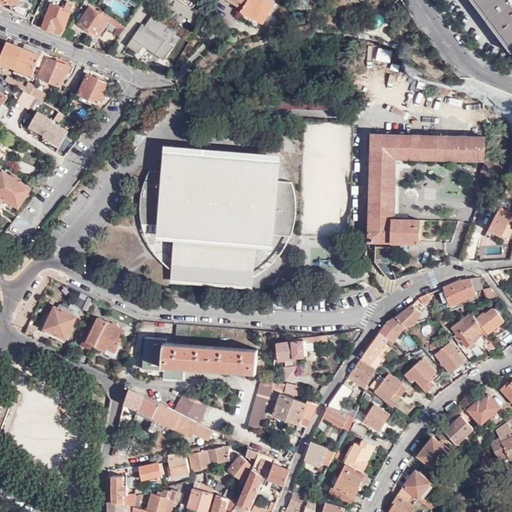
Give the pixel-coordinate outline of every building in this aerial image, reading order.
[(19,2),(19,0),(0,0),(0,2),(9,2),(10,10),(23,15),(27,5),(19,2)] [(241,11),(255,19),(261,8),(260,7),(264,0),(229,0),(242,8),(241,11)] [(312,8),(314,0),(301,0),(301,6),(312,8)] [(511,1),(511,0),(477,0),(500,30),(511,45),(511,1)] [(52,3),(43,28),(60,35),(65,29),(66,29),(63,28),(72,4),(67,2),(65,7),(52,3)] [(97,35),(107,21),(110,15),(102,9),(99,12),(90,6),(79,22),(97,35)] [(177,12),(172,16),(180,27),(186,23),(177,12)] [(159,66),(181,36),(150,14),(128,44),(159,66)] [(119,29),(122,24),(122,23),(110,15),(107,21),(119,29)] [(121,37),(127,27),(122,24),(119,29),(115,33),(121,37)] [(65,29),(60,35),(61,35),(69,38),(73,32),(67,28),(66,29),(65,29)] [(0,61),(37,76),(48,52),(43,50),(42,55),(25,48),(24,48),(7,41),(0,59),(0,61)] [(42,55),(43,50),(26,44),(25,48),(42,55)] [(60,85),(66,72),(68,66),(47,58),(39,76),(60,85)] [(83,73),(86,67),(79,65),(76,71),(83,73)] [(79,94),(82,95),(99,103),(101,103),(109,84),(88,74),(79,94)] [(0,114),(5,106),(3,104),(8,97),(2,94),(10,83),(6,80),(0,76),(0,114)] [(10,83),(24,90),(30,94),(32,88),(33,86),(34,84),(29,81),(26,86),(8,77),(6,80),(10,83)] [(30,94),(39,99),(41,96),(38,94),(39,91),(32,88),(30,94)] [(34,111),(41,100),(39,99),(30,94),(24,90),(18,101),(34,111)] [(99,103),(82,95),(80,101),(96,108),(99,103)] [(330,109),(329,100),(280,103),(280,111),(330,109)] [(27,134),(65,153),(75,134),(36,115),(27,134)] [(0,132),(7,138),(9,133),(0,127),(0,132)] [(395,279),(404,276),(405,242),(418,243),(418,219),(392,218),(393,158),(483,161),(483,137),(465,136),(371,134),(368,241),(390,242),(391,247),(374,246),(373,261),(385,277),(389,279),(395,279)] [(164,172),(149,170),(145,178),(141,191),(139,202),(139,213),(140,224),(159,226),(177,228),(176,238),(172,280),(248,287),(251,245),(252,235),(270,237),(287,238),(292,226),(294,215),(294,204),(293,194),(290,184),(274,182),(275,160),(166,151),(164,172)] [(489,171),(482,168),(479,175),(487,178),(489,171)] [(0,177),(0,198),(1,197),(20,208),(31,190),(3,172),(0,177)] [(321,211),(302,211),(303,232),(344,231),(344,222),(336,222),(336,203),(321,204),(321,211)] [(511,214),(499,208),(488,228),(500,235),(502,236),(502,234),(508,237),(511,229),(511,214)] [(159,237),(176,238),(177,228),(159,226),(159,237)] [(500,235),(488,228),(483,236),(495,244),(500,235)] [(252,235),(251,245),(269,247),(270,237),(252,235)] [(457,281),(443,287),(445,290),(452,304),(477,293),(477,290),(482,289),(477,277),(457,281)] [(485,299),(497,296),(491,288),(484,289),(485,299)] [(449,305),(452,304),(445,290),(441,293),(445,302),(448,301),(449,305)] [(76,305),(82,308),(87,297),(81,294),(76,305)] [(422,296),(415,302),(421,307),(431,298),(429,294),(422,296)] [(94,300),(88,297),(83,309),(89,312),(94,300)] [(409,326),(416,324),(422,311),(413,304),(403,313),(396,317),(405,323),(409,326)] [(44,328),(66,339),(77,316),(72,314),(73,311),(60,305),(58,308),(55,306),(49,317),(47,316),(45,320),(48,321),(44,328)] [(473,338),(484,330),(470,312),(451,328),(467,347),(475,340),(473,338)] [(401,331),(404,326),(405,323),(396,317),(388,321),(400,329),(401,331)] [(88,341),(105,350),(107,347),(116,350),(119,341),(117,340),(122,328),(99,318),(88,341)] [(393,340),(400,329),(388,321),(381,331),(393,340)] [(189,345),(191,324),(177,323),(175,343),(166,342),(166,338),(145,336),(143,368),(163,369),(162,378),(183,379),(184,368),(255,374),(257,350),(189,345)] [(511,343),(511,334),(508,329),(495,339),(504,349),(511,343)] [(362,359),(370,364),(375,356),(387,339),(393,343),(394,341),(393,340),(381,331),(362,359)] [(327,340),(326,335),(293,340),(293,341),(277,343),(278,354),(275,355),(275,357),(284,357),(285,364),(283,364),(284,377),(297,376),(296,363),(294,363),(294,355),(304,355),(303,349),(303,342),(315,341),(327,340)] [(315,348),(315,341),(303,342),(303,349),(315,348)] [(465,361),(450,343),(436,354),(451,372),(465,361)] [(107,347),(105,350),(105,352),(116,357),(118,352),(116,350),(107,347)] [(418,358),(420,360),(406,373),(412,380),(415,377),(426,390),(434,384),(428,378),(436,371),(424,356),(423,358),(421,355),(418,358)] [(370,364),(377,368),(379,366),(382,360),(375,356),(370,364)] [(349,378),(367,389),(377,368),(370,364),(362,359),(349,378)] [(412,395),(416,389),(404,381),(402,384),(388,374),(384,379),(380,375),(375,382),(380,385),(375,391),(394,405),(399,398),(394,393),(396,391),(404,397),(408,392),(412,395)] [(277,389),(294,394),(297,385),(288,382),(273,380),(272,384),(273,387),(277,389)] [(511,380),(508,384),(506,382),(500,387),(511,400),(511,380)] [(267,411),(271,398),(272,390),(273,387),(272,384),(260,383),(250,426),(262,429),(267,411)] [(355,417),(358,411),(343,404),(353,390),(344,385),(330,406),(349,414),(355,417)] [(145,395),(130,388),(124,402),(138,409),(145,395)] [(300,422),(307,402),(283,393),(281,400),(271,398),(267,411),(300,424),(300,422)] [(183,394),(176,409),(175,410),(198,422),(206,405),(183,394)] [(0,429),(11,402),(1,398),(2,396),(0,395),(0,429)] [(173,409),(145,395),(138,409),(159,419),(159,421),(160,421),(191,437),(194,431),(207,437),(211,429),(198,422),(197,424),(173,411),(173,409)] [(469,409),(481,423),(499,408),(488,395),(478,405),(476,403),(469,409)] [(307,427),(317,403),(308,400),(307,402),(300,422),(300,424),(307,427)] [(390,414),(375,404),(365,421),(380,431),(390,414)] [(349,429),(353,421),(355,417),(349,414),(348,418),(329,407),(324,416),(349,429)] [(159,419),(138,409),(137,413),(159,424),(160,421),(159,421),(159,419)] [(474,428),(462,416),(445,431),(457,443),(474,428)] [(506,424),(495,429),(500,439),(491,443),(499,459),(507,455),(509,460),(511,458),(511,429),(511,430),(510,427),(511,425),(511,418),(509,422),(506,424)] [(328,423),(322,420),(319,426),(325,430),(328,423)] [(363,437),(367,429),(354,422),(350,430),(363,437)] [(450,450),(434,437),(420,454),(436,467),(450,450)] [(349,457),(346,462),(363,470),(367,463),(365,461),(374,444),(364,440),(361,445),(357,443),(355,447),(351,445),(346,455),(349,457)] [(322,462),(329,465),(334,457),(337,451),(312,442),(304,461),(320,467),(322,462)] [(271,463),(273,457),(249,446),(247,457),(256,457),(256,455),(259,455),(252,470),(262,476),(268,478),(273,464),(271,463)] [(224,454),(223,447),(189,454),(192,472),(212,468),(212,465),(230,461),(229,453),(224,454)] [(182,456),(181,451),(170,455),(170,458),(169,458),(172,475),(189,472),(185,455),(182,456)] [(419,466),(423,460),(413,454),(410,460),(419,466)] [(251,466),(240,457),(229,470),(241,479),(251,466)] [(161,474),(163,473),(162,463),(159,464),(158,463),(138,467),(143,479),(161,475),(161,474)] [(285,484),(290,470),(273,464),(268,478),(285,484)] [(341,498),(352,503),(356,497),(354,496),(360,486),(362,488),(368,477),(353,469),(354,467),(347,464),(335,486),(345,491),(341,498)] [(398,479),(396,482),(403,487),(404,488),(405,486),(418,497),(431,481),(416,469),(405,483),(398,479)] [(262,476),(252,470),(238,504),(245,508),(248,510),(262,476)] [(134,504),(136,496),(136,493),(127,493),(127,487),(126,487),(126,485),(123,485),(123,476),(111,476),(112,502),(126,504),(134,504)] [(213,489),(195,482),(187,508),(200,511),(206,511),(212,494),(211,494),(213,489)] [(408,500),(412,494),(404,488),(394,502),(396,503),(389,511),(408,511),(413,505),(411,503),(412,502),(408,500)] [(165,511),(168,499),(173,500),(177,501),(179,493),(172,490),(171,492),(163,490),(162,494),(158,493),(157,495),(152,494),(148,511),(151,511),(165,511)] [(226,490),(223,495),(234,501),(237,497),(226,490)] [(275,504),(280,492),(276,490),(272,503),(275,504)] [(314,511),(316,499),(293,491),(288,506),(299,510),(298,511),(314,511)] [(223,495),(218,492),(212,511),(223,511),(225,508),(229,510),(236,502),(234,501),(223,495)] [(165,511),(170,511),(173,500),(168,499),(165,511)] [(431,509),(434,506),(426,500),(424,502),(431,509)] [(112,502),(109,502),(108,511),(125,511),(126,504),(112,502)] [(345,511),(346,511),(344,510),(344,508),(325,502),(322,511),(345,511)] [(272,511),(275,504),(272,503),(271,503),(269,510),(265,508),(264,509),(255,504),(251,511),(272,511)]
